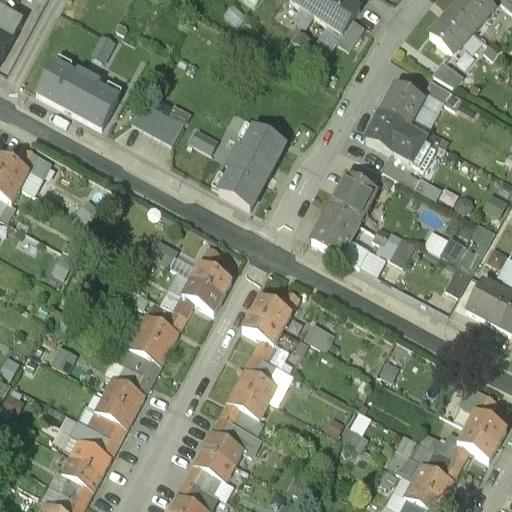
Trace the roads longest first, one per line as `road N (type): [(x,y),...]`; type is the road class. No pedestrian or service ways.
road 1 (residential): [(1,103),(267,249)]
road 2 (residential): [(267,249),(125,511)]
road 3 (residential): [(421,0),(353,94),(267,249)]
road 4 (residential): [(267,249),(511,382)]
